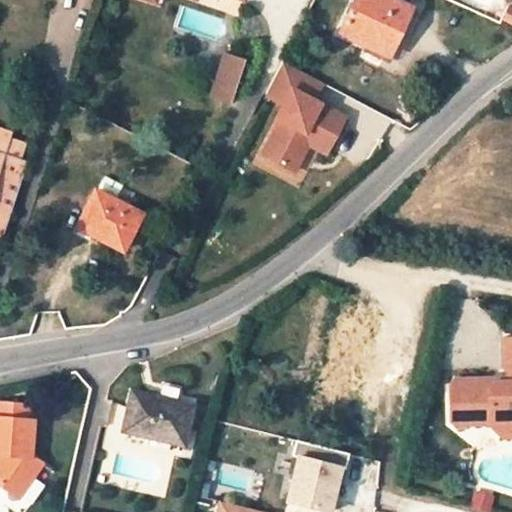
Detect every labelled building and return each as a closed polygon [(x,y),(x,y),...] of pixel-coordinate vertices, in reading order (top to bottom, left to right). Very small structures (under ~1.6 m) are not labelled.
[(236,0),(201,0),(201,1),(233,12),(237,0),(236,0)] [(355,0),(341,31),(389,55),(411,8),(395,0),(355,0)] [(503,18),(511,22),(511,8),(508,7),(503,18)] [(244,60),(225,54),(215,88),(220,90),(217,99),(232,104),(244,60)] [(323,81),(283,60),(266,93),(284,102),(277,116),(281,119),(264,153),(289,166),(303,139),(327,151),(346,115),(314,98),(323,81)] [(488,101),(511,108),(511,94),(496,94),(488,101)] [(10,134),(0,130),(0,234),(3,236),(27,163),(20,161),(24,145),(9,140),(10,134)] [(96,190),(80,222),(95,231),(94,235),(124,250),(143,215),(96,190)] [(373,318),(331,308),(315,375),(356,385),(368,338),(373,318)] [(511,432),(511,336),(503,337),(504,367),(507,371),(507,380),(504,380),(494,381),(490,378),(453,379),(449,382),(451,421),(456,426),(464,426),(467,423),(489,423),(489,425),(501,436),(509,436),(511,432)] [(315,375),(310,391),(357,404),(373,339),(368,338),(356,385),(315,375)] [(132,392),(123,429),(183,443),(192,405),(171,401),(171,403),(158,401),(159,398),(132,392)] [(0,415),(0,484),(6,489),(16,495),(39,462),(29,454),(32,418),(24,417),(0,415)] [(349,453),(296,440),(292,455),(304,458),(300,475),(293,474),(286,501),(329,511),(340,467),(345,469),(349,453)] [(267,511),(268,511),(223,499),(219,511),(267,511)]
